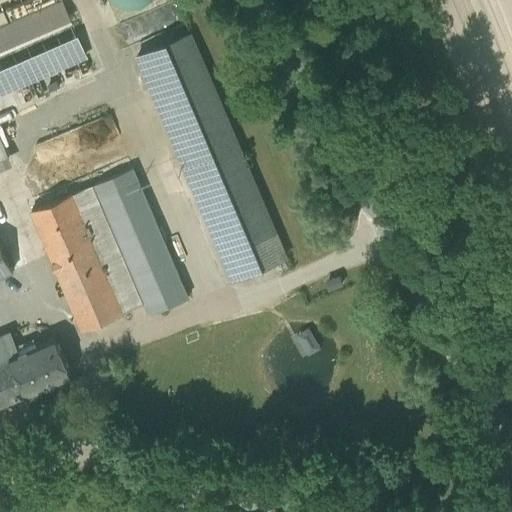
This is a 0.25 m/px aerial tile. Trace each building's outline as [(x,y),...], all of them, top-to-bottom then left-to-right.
[(175,0),(174,0),(122,22),(137,57),(190,34),(175,0)] [(62,2),(0,29),(0,92),(84,55),(62,2)] [(285,258),(190,34),(137,57),(232,280),(285,258)] [(0,136),(0,159),(9,156),(0,136)] [(187,298),(132,168),(94,184),(144,302),(149,315),(187,298)] [(144,302),(94,184),(72,194),(122,312),(144,302)] [(72,194),(72,193),(31,210),(82,329),(122,312),(72,194)] [(0,242),(0,276),(12,271),(0,242)] [(2,337),(0,337),(0,360),(10,357),(2,337)] [(55,338),(10,357),(27,394),(71,375),(55,338)] [(0,360),(0,405),(27,394),(10,357),(0,360)]
